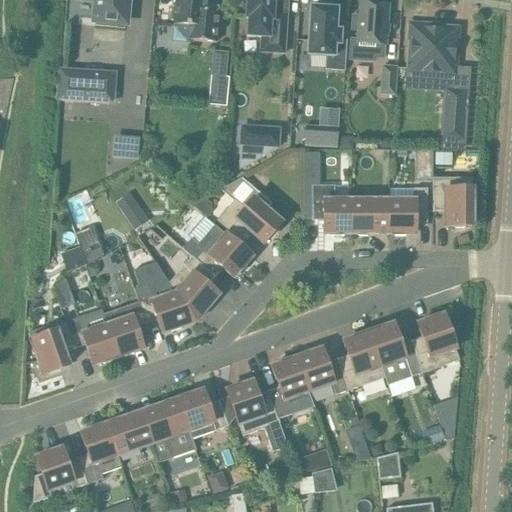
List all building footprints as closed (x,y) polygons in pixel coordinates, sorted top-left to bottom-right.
[(125,25),(126,14),(127,0),(85,0),(97,1),(95,22),(125,25)] [(205,0),(175,0),(175,9),(172,9),(171,21),(174,21),(173,25),(190,27),(189,40),(216,43),(219,13),(205,12),(205,0)] [(274,0),(246,0),(245,19),(248,19),(247,37),(261,38),(260,53),(284,54),(287,16),(273,15),(274,0)] [(358,31),(357,41),(351,40),(349,60),(375,62),(375,58),(383,58),(384,45),(385,46),(388,6),(360,4),(359,17),(352,17),(351,31),(358,31)] [(332,6),(316,5),(316,8),(311,8),(307,56),(326,57),(325,71),(345,72),(348,24),(336,23),(337,10),(332,9),(332,6)] [(432,26),(409,25),(408,42),(411,42),(409,72),(453,75),(456,31),(432,29),(432,26)] [(228,54),(213,52),(210,76),(225,78),(228,54)] [(396,68),(382,67),(380,95),(394,96),(396,68)] [(61,74),(59,101),(109,105),(109,102),(111,102),(112,77),(61,74)] [(465,93),(445,91),(442,139),(462,141),(465,93)] [(214,94),(213,106),(226,108),(227,96),(214,94)] [(306,127),(304,146),(337,148),(339,110),(320,108),(318,127),(306,127)] [(258,127),(257,148),(240,147),(238,171),(277,149),(278,129),(258,127)] [(340,137),(340,150),(352,150),(353,142),(348,138),(340,137)] [(113,143),(111,159),(138,161),(139,145),(113,143)] [(415,152),(415,183),(432,183),(432,179),(432,152),(415,152)] [(435,154),(435,166),(452,166),(452,154),(435,154)] [(471,227),(471,179),(432,179),(432,183),(432,213),(433,213),(433,212),(445,212),(445,227),(471,227)] [(324,235),(350,235),(350,202),(334,202),(334,187),(311,187),(311,221),(313,221),(313,220),(324,220),(324,235)] [(388,202),(388,235),(414,235),(414,223),(425,223),(425,224),(427,224),(427,190),(413,190),(413,202),(388,202)] [(201,203),(193,207),(206,218),(211,212),(211,204),(206,200),(201,203)] [(280,224),(253,200),(245,210),(234,201),(217,221),(244,245),(245,244),(244,243),(252,235),(263,244),(269,238),(270,239),(277,230),(276,229),(280,224)] [(350,235),(388,235),(388,202),(350,202),(350,235)] [(140,209),(125,219),(134,232),(148,222),(140,209)] [(191,239),(182,250),(191,258),(214,278),(222,269),(234,278),(239,272),(240,273),(248,264),(247,263),(251,258),(226,236),(214,226),(204,217),(187,236),(191,239)] [(92,227),(75,234),(87,266),(104,256),(92,227)] [(77,248),(63,253),(70,272),(84,267),(77,248)] [(191,258),(169,284),(195,323),(205,312),(206,313),(213,304),(212,303),(218,297),(207,287),(214,278),(191,258)] [(99,271),(97,264),(87,268),(90,278),(96,276),(99,271)] [(156,265),(134,273),(139,289),(134,290),(137,298),(146,324),(157,320),(162,334),(171,331),(171,333),(182,329),(181,328),(195,323),(169,284),(156,265)] [(55,287),(59,298),(68,295),(64,284),(55,287)] [(138,303),(103,316),(118,358),(123,356),(123,358),(134,354),(134,353),(142,350),(135,328),(146,324),(137,298),(136,298),(138,303)] [(66,323),(65,323),(74,349),(86,345),(93,367),(101,364),(102,365),(113,361),(112,360),(118,358),(103,316),(101,311),(86,316),(66,323)] [(423,339),(411,343),(422,374),(459,362),(443,316),(437,318),(436,317),(425,321),(426,322),(418,325),(423,339)] [(63,353),(74,349),(65,323),(52,328),(54,334),(31,342),(42,376),(49,374),(49,375),(60,371),(60,370),(68,367),(63,353)] [(387,387),(422,374),(411,343),(400,347),(393,326),(384,328),(384,327),(373,331),(373,332),(368,334),(384,379),(385,379),(387,387)] [(337,361),(348,392),(384,379),(368,334),(363,336),(362,335),(351,339),(351,340),(344,343),(349,357),(337,361)] [(337,396),(348,392),(337,361),(326,365),(321,351),(313,354),(312,352),(301,356),(302,357),(296,359),(308,393),(333,385),(337,396)] [(279,389),(268,393),(272,406),(273,405),(278,420),(313,408),(308,393),(296,359),(291,361),(290,360),(280,364),(280,365),(272,368),(279,389)] [(233,390),(227,392),(243,437),(264,430),(272,452),(287,446),(279,425),(278,420),(273,405),(272,406),(268,393),(257,397),(252,383),(244,386),(243,385),(232,388),(233,390)] [(177,401),(195,452),(196,452),(192,441),(228,428),(219,401),(217,402),(217,403),(207,406),(202,392),(194,395),(193,394),(182,398),(183,399),(177,401)] [(142,413),(152,445),(159,464),(195,452),(177,401),(172,403),(171,402),(161,405),(161,407),(153,409),(142,413)] [(141,414),(130,417),(122,420),(121,419),(111,423),(111,424),(106,426),(116,457),(117,457),(152,445),(142,413),(141,414)] [(89,456),(77,460),(86,486),(101,481),(100,476),(120,469),(116,457),(106,426),(100,428),(100,427),(89,430),(89,432),(81,435),(89,456)] [(439,426),(427,431),(431,444),(444,440),(439,426)] [(453,440),(454,426),(442,431),(446,442),(453,440)] [(365,443),(351,448),(356,463),(371,460),(365,443)] [(375,446),(369,448),(373,459),(383,456),(381,450),(375,446)] [(34,477),(32,505),(51,498),(49,492),(62,488),(64,493),(86,486),(77,460),(66,464),(61,450),(53,453),(52,452),(41,455),(42,457),(36,459),(41,475),(34,477)] [(400,479),(397,454),(376,459),(378,481),(400,479)] [(305,457),(295,461),(300,475),(310,473),(305,457)] [(331,470),(312,474),(314,494),(327,493),(334,483),(331,470)] [(266,486),(261,471),(245,477),(250,490),(262,487),(266,486)] [(228,491),(222,473),(207,478),(213,496),(228,491)] [(184,491),(171,494),(174,507),(187,504),(184,491)] [(243,495),(230,496),(231,507),(245,505),(243,495)]
